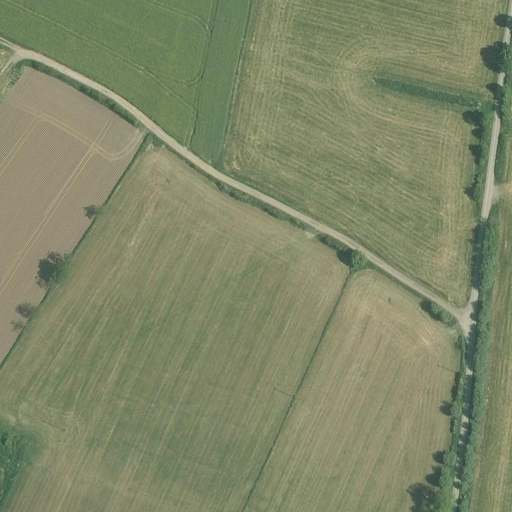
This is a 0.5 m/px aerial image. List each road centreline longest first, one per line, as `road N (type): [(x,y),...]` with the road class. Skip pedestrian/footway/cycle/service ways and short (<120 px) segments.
road 1 (track): [(472,325),(287,209),(215,176),(99,91),(0,44)]
road 2 (unclassified): [(454,511),(511,16)]
